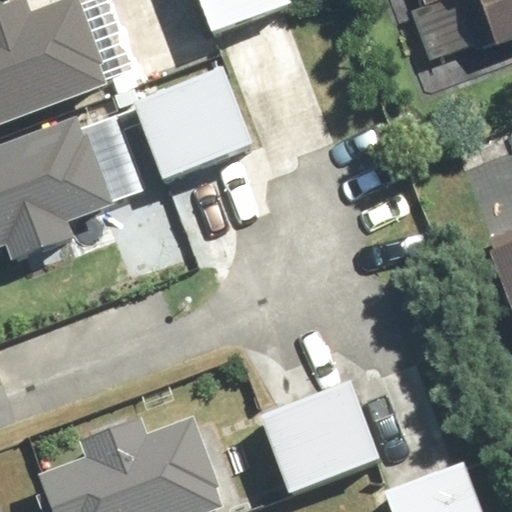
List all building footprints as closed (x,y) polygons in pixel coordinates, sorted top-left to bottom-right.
[(287,0),(199,0),(216,40),(292,9),(287,0)] [(511,0),(497,0),(511,37),(511,0)] [(0,128),(116,88),(86,3),(49,16),(45,4),(0,19),(0,128)] [(237,75),(140,115),(171,190),(268,149),(237,75)] [(0,158),(0,253),(22,245),(28,263),(88,241),(82,224),(122,209),(92,125),(0,158)] [(511,235),(498,240),(511,283),(511,235)] [(365,383),(268,420),(298,499),(395,463),(365,383)] [(106,461),(58,479),(70,511),(227,511),(231,511),(200,426),(165,439),(157,417),(98,439),(106,461)] [(496,511),(480,466),(398,494),(404,511),(496,511)]
